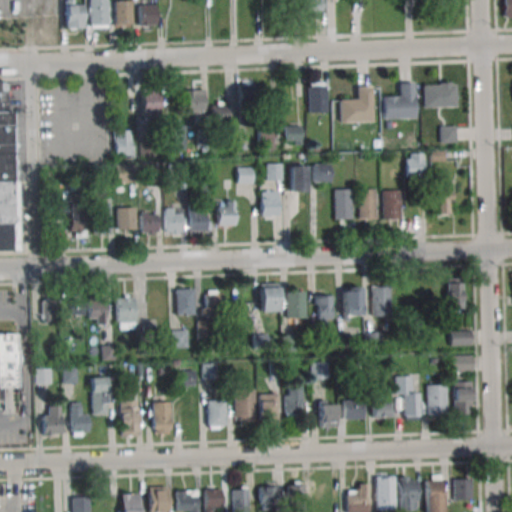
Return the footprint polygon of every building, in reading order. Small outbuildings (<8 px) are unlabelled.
[(106,28),(106,0),(88,0),(88,28),(106,28)] [(131,25),(131,0),(112,0),(113,25),(131,25)] [(306,0),(307,17),(321,17),(321,0),(306,0)] [(511,16),(511,0),(501,0),(501,17),(511,16)] [(64,29),(83,29),(83,2),(64,2),(64,29)] [(137,26),(156,26),(156,4),(137,4),(137,26)] [(0,251),(19,251),(18,181),(27,181),(26,112),(8,112),(7,82),(0,82),(0,251)] [(325,82),(307,82),(307,112),(325,112),(325,82)] [(381,119),(413,119),(413,82),(395,82),(395,96),(381,96),(381,119)] [(454,83),(421,83),(421,107),(454,107),(454,83)] [(253,104),(253,84),(237,84),(237,104),(253,104)] [(371,122),(370,86),(353,86),(353,95),(338,95),(338,122),(371,122)] [(202,89),(186,89),(186,118),(202,118),(202,89)] [(139,90),(139,119),(158,119),(158,90),(139,90)] [(227,124),(227,104),(209,104),(209,124),(227,124)] [(183,150),(183,123),(169,123),(169,150),(183,150)] [(300,143),(300,125),(283,125),(283,143),(300,143)] [(257,149),(272,149),(272,126),(257,126),(257,149)] [(438,142),(454,142),(454,126),(438,126),(438,142)] [(131,130),(112,130),(112,156),(131,156),(131,130)] [(403,152),(403,176),(422,176),(422,152),(403,152)] [(264,180),(280,180),(280,163),(264,163),(264,180)] [(329,163),(312,163),(312,182),(329,182),(329,163)] [(114,182),(132,181),(131,164),(113,165),(114,182)] [(288,192),(305,192),(305,165),(288,165),(288,192)] [(251,167),(234,167),(234,183),(251,183),(251,167)] [(449,214),(449,186),(430,186),(430,214),(449,214)] [(350,189),(332,189),(332,219),(350,219),(350,189)] [(357,219),(374,219),(374,189),(357,189),(357,219)] [(398,190),(381,190),(381,220),(398,220),(398,190)] [(258,191),(258,216),(276,216),(276,191),(258,191)] [(67,236),(85,236),(85,194),(68,194),(67,236)] [(46,220),(60,220),(60,196),(46,196),(46,220)] [(233,225),(233,200),(215,200),(215,225),(233,225)] [(107,202),(92,202),(92,233),(107,233),(107,202)] [(114,207),(114,230),(133,230),(133,207),(114,207)] [(205,231),(205,207),(186,207),(186,231),(205,231)] [(181,208),(162,208),(162,232),(181,232),(181,208)] [(158,234),(158,211),(139,211),(139,234),(158,234)] [(461,277),(446,277),(446,308),(461,308),(461,277)] [(258,283),(258,311),(277,311),(277,282),(258,283)] [(369,316),(389,316),(389,286),(369,286),(369,316)] [(359,287),(340,287),(340,316),(359,316),(359,287)] [(192,288),(174,288),(174,315),(193,315),(192,288)] [(285,318),(304,318),(304,290),(285,290),(285,318)] [(221,316),(221,291),(202,291),(202,316),(221,316)] [(331,324),(331,294),(312,294),(312,324),(331,324)] [(134,296),(114,296),(114,329),(134,329),(134,296)] [(40,299),(40,320),(67,320),(67,299),(40,299)] [(104,299),(85,299),(85,323),(104,323),(104,299)] [(196,339),(211,339),(211,319),(195,320),(196,339)] [(186,330),(170,330),(170,348),(186,348),(186,330)] [(448,345),(469,345),(469,331),(448,331),(448,345)] [(365,346),(380,346),(380,332),(365,332),(365,346)] [(0,386),(17,386),(17,333),(0,333),(0,386)] [(296,351),(296,334),(282,334),(282,351),(296,351)] [(100,359),(112,359),(112,346),(100,346),(100,359)] [(471,371),(471,354),(449,354),(449,371),(471,371)] [(200,363),(200,378),(214,377),(214,363),(200,363)] [(310,379),(326,379),(326,365),(310,365),(310,379)] [(61,383),(76,383),(76,367),(60,367),(61,383)] [(35,383),(49,383),(49,368),(35,368),(35,383)] [(194,386),(194,370),(172,370),(172,386),(194,386)] [(398,376),(398,420),(418,420),(418,385),(411,385),(411,376),(398,376)] [(90,415),(106,414),(106,377),(89,377),(90,415)] [(452,413),(469,413),(469,381),(452,381),(452,413)] [(446,384),(425,384),(425,414),(446,414),(446,384)] [(284,385),(284,418),(301,418),(301,385),(284,385)] [(232,419),(252,419),(252,389),(232,389),(232,419)] [(276,393),(257,393),(257,423),(276,423),(276,393)] [(389,398),(371,398),(371,420),(389,420),(389,398)] [(205,428),(225,428),(225,399),(205,399),(205,428)] [(117,400),(117,435),(136,435),(136,400),(117,400)] [(334,426),(334,400),(316,400),(316,427),(334,426)] [(169,401),(150,401),(150,433),(169,433),(169,401)] [(340,419),(362,419),(362,401),(340,401),(340,419)] [(87,435),(87,412),(78,412),(78,402),(69,402),(69,435),(87,435)] [(47,414),(40,414),(40,435),(59,435),(59,405),(47,405),(47,414)] [(440,511),(441,475),(425,475),(424,511),(440,511)] [(394,510),(394,476),(374,476),(374,510),(394,510)] [(415,476),(398,476),(398,511),(415,511),(415,476)] [(452,478),(452,500),(470,500),(470,478),(452,478)] [(344,511),(365,511),(366,483),(355,483),(355,493),(345,493),(344,511)] [(303,508),(303,484),(286,484),(286,508),(303,508)] [(276,485),(257,485),(257,506),(276,506),(276,485)] [(146,486),(146,511),(166,511),(166,486),(146,486)] [(231,511),(247,511),(246,486),(231,487),(231,511)] [(328,486),(312,486),(312,511),(328,511),(328,486)] [(202,487),(202,511),(220,511),(220,487),(202,487)] [(195,511),(196,489),(175,489),(174,511),(195,511)] [(120,493),(119,511),(137,511),(138,493),(120,493)] [(88,511),(88,494),(70,494),(69,511),(88,511)]
